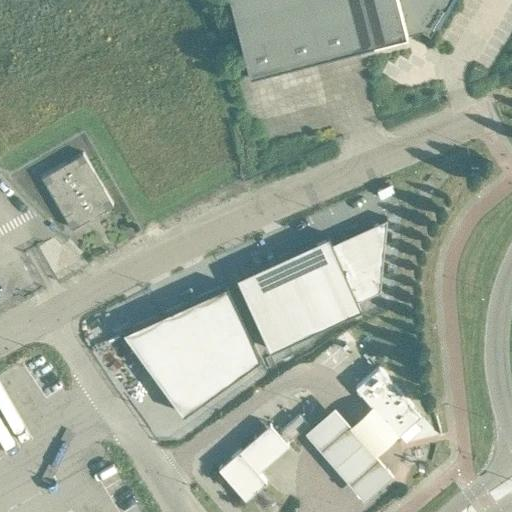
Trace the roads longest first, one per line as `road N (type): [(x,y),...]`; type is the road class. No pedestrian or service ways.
road 1 (unclassified): [(49,319),(330,182),(476,129)]
road 2 (unclassified): [(49,319),(183,511)]
road 3 (secondary): [(511,265),(494,324),(493,366),(511,433)]
